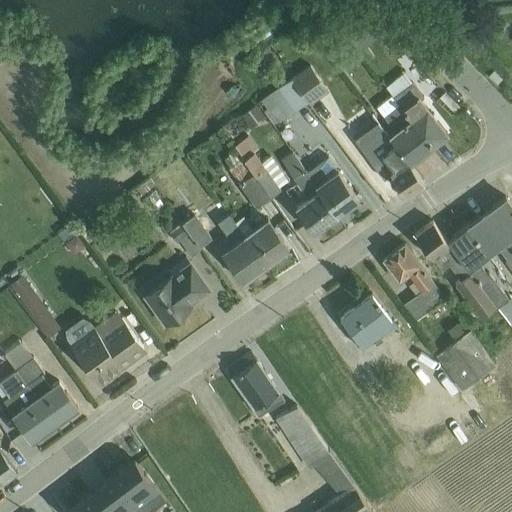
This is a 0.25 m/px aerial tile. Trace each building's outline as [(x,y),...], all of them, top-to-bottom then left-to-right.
[(393,95),(412,81),(404,70),(397,75),(375,47),(363,56),(385,84),(392,93),(393,95)] [(291,78),(307,100),(309,103),(329,89),(309,63),(301,70),(291,78)] [(307,100),(291,78),(261,100),(276,122),(307,100)] [(412,81),(393,95),(432,144),(447,132),(420,98),(423,95),(419,90),(413,80),(412,81)] [(444,91),(436,98),(456,120),(464,113),(444,91)] [(388,133),(409,162),(432,144),(393,95),(392,93),(377,105),(394,128),(388,133)] [(256,104),(241,115),(251,128),(266,117),(256,104)] [(409,162),(388,133),(378,120),(354,137),(383,177),(391,171),(402,186),(406,192),(423,180),(409,162)] [(238,148),(271,195),(281,188),(279,185),(288,178),(271,155),(261,161),(246,137),(235,144),(238,148)] [(271,195),(238,148),(225,158),(230,166),(229,167),(256,206),(271,195)] [(338,213),(306,169),(293,150),(282,158),(307,194),(294,204),(314,231),(338,213)] [(328,174),(337,166),(328,154),(318,161),(328,174)] [(306,169),(338,213),(359,198),(337,166),(328,174),(318,161),(306,169)] [(34,186),(21,195),(38,220),(51,212),(34,186)] [(154,192),(144,199),(153,211),(163,204),(154,192)] [(486,209),(511,243),(511,203),(505,194),(486,209)] [(467,223),(488,252),(498,244),(507,256),(505,257),(511,266),(511,243),(486,209),(467,223)] [(182,222),(199,246),(213,237),(211,236),(216,233),(207,221),(203,224),(195,213),(182,222)] [(267,265),(235,220),(230,213),(218,221),(233,241),(221,250),(243,281),(267,265)] [(235,220),(267,265),(291,247),(267,215),(252,226),(244,215),(235,220)] [(496,303),(447,238),(432,219),(414,232),(441,268),(449,263),(460,278),(454,281),(464,295),(453,303),(468,323),(496,303)] [(199,246),(182,222),(169,231),(177,243),(181,241),(192,255),(201,249),(199,246)] [(71,223),(57,235),(63,242),(77,231),(71,223)] [(447,238),(496,303),(497,305),(509,296),(489,270),(487,271),(478,259),(488,252),(467,223),(447,238)] [(77,235),(66,243),(74,255),(85,246),(77,235)] [(404,241),(383,257),(399,279),(409,272),(421,288),(403,302),(415,318),(445,296),(404,241)] [(172,274),(143,295),(165,326),(212,289),(191,260),(190,261),(186,257),(168,270),(172,274)] [(23,274),(10,284),(48,337),(61,327),(23,274)] [(371,288),(338,314),(361,344),(395,319),(371,288)] [(90,316),(65,335),(100,385),(147,351),(117,309),(104,318),(90,316)] [(469,327),(436,353),(462,387),(466,384),(495,362),(469,327)] [(15,370),(34,356),(21,341),(4,354),(8,360),(15,370)] [(251,351),(225,370),(253,411),(254,410),(259,416),(285,399),(272,379),(274,377),(269,369),(265,371),(251,351)] [(15,370),(54,425),(79,407),(59,379),(50,385),(42,374),(45,372),(34,356),(15,370)] [(54,425),(15,370),(0,379),(0,385),(8,396),(2,400),(32,441),(54,425)] [(308,418),(300,406),(297,403),(275,419),(306,463),(308,463),(310,465),(314,462),(338,491),(313,508),(314,510),(310,511),(375,511),(354,482),(308,418)] [(0,478),(4,483),(17,473),(0,450),(0,478)] [(125,473),(138,463),(135,459),(122,469),(125,473)] [(112,476),(139,511),(150,511),(166,500),(138,463),(125,473),(122,469),(112,476)] [(90,492),(104,511),(139,511),(112,476),(103,483),(106,487),(94,496),(91,492),(90,492)] [(461,511),(439,477),(397,504),(402,511),(461,511)] [(106,487),(103,483),(91,492),(94,496),(106,487)] [(83,504),(72,511),(104,511),(90,492),(80,500),(83,504)] [(72,511),(83,504),(80,500),(67,510),(69,511),(72,511)]
